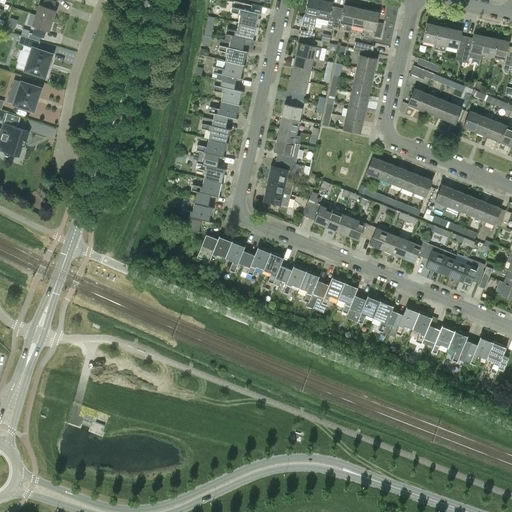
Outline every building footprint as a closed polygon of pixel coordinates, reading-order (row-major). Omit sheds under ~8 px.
[(56,2),(51,0),(44,0),(43,5),(40,4),(36,15),(53,21),(56,10),(54,9),(56,2)] [(307,0),(304,15),(310,16),(308,26),(314,28),(317,17),(316,17),(320,0),(307,0)] [(320,0),(316,17),(317,17),(328,20),(327,26),(333,27),(336,13),(331,11),(333,2),(323,0),(320,0)] [(238,22),(258,27),(261,13),(251,11),(252,5),(234,1),(233,7),(232,7),(230,12),(240,14),(238,22)] [(340,22),(346,24),(345,30),(350,31),(352,25),(356,7),(344,4),(342,14),(336,13),(333,27),(339,28),(340,22)] [(356,7),(352,25),(364,28),(368,10),(356,7)] [(383,23),(378,22),(380,12),(368,10),(364,28),(375,30),(374,36),(380,38),(383,23)] [(49,31),(53,21),(36,15),(31,13),(27,24),(35,26),(32,34),(44,38),(46,30),(49,31)] [(258,27),(238,22),(236,30),(227,28),(224,40),(244,44),(245,38),(255,40),(258,27)] [(434,44),(438,26),(426,23),(422,41),(434,44)] [(438,26),(434,44),(433,49),(445,51),(446,46),(450,28),(446,27),(446,25),(446,24),(441,23),(439,23),(439,26),(438,26)] [(450,28),(446,46),(458,49),(455,60),(461,61),(466,41),(459,40),(462,31),(450,28)] [(304,37),(313,39),(315,33),(301,30),(300,36),(304,37)] [(481,54),(485,36),(473,33),(471,43),(466,41),(461,61),(468,63),(469,57),(480,60),(482,54),(481,54)] [(40,41),(21,35),(18,43),(32,48),(25,69),(25,70),(26,70),(44,76),(45,77),(45,76),(48,68),(50,62),(52,55),(53,54),(52,53),(52,54),(37,49),(40,41)] [(485,36),(481,54),(482,54),(493,57),(497,38),(485,36)] [(298,42),(295,54),(313,58),(319,60),(323,45),(325,45),(326,45),(326,42),(313,39),(304,37),(302,43),(298,42)] [(497,38),(493,57),(505,59),(504,65),(510,66),(511,55),(511,51),(507,51),(509,41),(497,38)] [(226,60),(246,65),(249,51),(243,50),(244,44),(224,40),(220,39),(218,50),(228,53),(226,60)] [(373,52),(374,46),(360,42),(359,49),(373,52)] [(344,55),(346,46),(340,45),(338,53),(344,55)] [(293,66),(311,70),(313,58),(295,54),(293,66)] [(357,68),(374,71),(377,58),(359,55),(357,68)] [(430,69),(433,63),(420,58),(417,64),(430,69)] [(246,65),(226,60),(224,68),(215,66),(214,68),(213,68),(212,72),(218,73),(216,79),(222,80),(235,83),(236,77),(243,78),(246,65)] [(333,62),(327,61),(325,73),(331,74),(333,62)] [(342,64),(336,62),(333,76),(340,77),(342,64)] [(433,63),(430,69),(437,72),(440,66),(433,63)] [(432,79),(434,73),(426,70),(413,65),(410,73),(424,79),(425,76),(432,79)] [(311,70),(293,66),(290,77),(308,82),(311,70)] [(354,80),(371,84),(374,71),(357,68),(354,80)] [(434,73),(432,79),(444,84),(446,78),(434,73)] [(331,88),(337,89),(340,77),(333,76),(331,88)] [(308,82),(290,77),(287,89),(293,91),(291,98),(304,101),(308,82)] [(446,78),(444,84),(455,89),(458,83),(446,78)] [(221,101),(241,105),(244,91),(234,89),(235,83),(222,80),(220,86),(214,85),(213,90),(223,93),(221,101)] [(351,92),(368,96),(371,84),(354,80),(351,92)] [(483,83),(476,80),(473,86),(481,89),(483,83)] [(14,103),(13,104),(15,104),(33,110),(33,111),(34,111),(34,110),(36,102),(37,102),(38,97),(38,96),(41,89),(41,88),(40,88),(22,82),(22,81),(21,81),(21,82),(14,103)] [(463,92),(465,86),(458,83),(455,89),(463,92)] [(328,100),(334,102),(337,89),(331,88),(328,100)] [(420,110),(426,93),(414,88),(408,105),(420,110)] [(476,90),(473,96),(487,102),(490,96),(476,90)] [(348,105),(366,108),(368,96),(351,92),(348,105)] [(426,93),(420,110),(431,114),(438,98),(426,93)] [(490,96),(487,102),(499,106),(502,100),(490,96)] [(281,116),(300,120),(302,108),(304,101),(291,98),(290,105),(284,104),(281,116)] [(438,98),(431,114),(443,119),(450,103),(438,98)] [(325,113),(331,114),(334,102),(328,100),(325,113)] [(511,104),(502,100),(499,106),(511,111),(511,108),(511,104)] [(241,105),(221,101),(219,108),(210,106),(209,112),(214,113),(213,119),(226,122),(228,116),(238,118),(241,105)] [(450,103),(443,119),(455,124),(462,108),(450,103)] [(346,117),(363,121),(366,108),(348,105),(346,117)] [(475,132),(482,115),(470,110),(463,127),(475,132)] [(322,125),(328,127),(331,114),(325,113),(322,125)] [(482,115),(475,132),(487,136),(494,120),(482,115)] [(300,120),(281,116),(279,127),(297,132),(297,131),(300,120)] [(209,138),(229,143),(232,129),(225,128),(226,122),(213,119),(203,117),(201,128),(210,131),(209,138)] [(343,130),(360,133),(363,121),(346,117),(343,130)] [(494,120),(487,136),(499,141),(505,125),(494,120)] [(0,134),(0,149),(4,151),(4,153),(5,155),(8,156),(10,155),(11,154),(19,156),(24,140),(26,141),(29,131),(4,123),(0,134)] [(511,127),(505,125),(499,141),(510,146),(511,141),(511,127)] [(279,127),(276,139),(300,144),(302,133),(297,131),(297,132),(279,127)] [(229,143),(209,138),(207,146),(197,144),(196,150),(200,151),(199,157),(218,161),(219,155),(226,157),(229,143)] [(276,139),(274,151),(278,152),(276,159),(291,162),(296,163),(300,144),(276,139)] [(373,156),(366,173),(378,178),(385,161),(373,156)] [(204,178),(224,183),(227,169),(217,167),(218,161),(199,157),(196,168),(206,171),(204,178)] [(390,182),(397,166),(385,161),(378,178),(390,182)] [(271,165),(268,177),(293,183),(297,164),(296,163),(291,162),(289,169),(271,165)] [(402,187),(408,171),(397,166),(390,182),(402,187)] [(413,192),(420,175),(408,171),(402,187),(413,192)] [(420,175),(413,192),(426,197),(432,180),(420,175)] [(268,177),(265,189),(290,194),(293,183),(268,177)] [(224,183),(204,178),(202,186),(193,184),(191,190),(197,191),(196,197),(209,200),(210,194),(221,197),(224,183)] [(323,181),(321,186),(328,189),(330,184),(323,181)] [(447,205),(454,189),(442,184),(435,200),(447,205)] [(359,192),(367,195),(371,196),(373,191),(361,186),(359,192)] [(265,189),(263,201),(288,206),(290,194),(265,189)] [(350,197),(352,192),(344,189),(342,194),(350,197)] [(459,210),(465,194),(454,189),(447,205),(459,210)] [(318,193),(312,191),(309,199),(315,201),(318,193)] [(382,201),(385,196),(373,191),(371,196),(382,201)] [(352,192),(350,197),(357,200),(359,195),(354,193),(352,192)] [(471,215),(477,198),(465,194),(459,210),(471,215)] [(394,206),(396,201),(385,196),(382,201),(394,206)] [(215,207),(208,206),(209,200),(196,197),(193,211),(183,209),(182,215),(212,221),(215,207)] [(482,219),(489,203),(477,198),(471,215),(482,219)] [(307,206),(306,206),(302,215),(308,218),(314,202),(315,201),(309,199),(307,206)] [(423,199),(419,210),(408,205),(406,211),(423,217),(429,201),(423,199)] [(372,200),(370,206),(377,209),(380,203),(372,200)] [(406,211),(408,205),(396,201),(394,206),(406,211)] [(325,226),(332,209),(320,204),(320,205),(314,202),(308,218),(314,220),(313,221),(325,226)] [(385,212),(387,206),(380,203),(377,209),(385,212)] [(489,203),(482,219),(495,224),(501,208),(489,203)] [(501,208),(495,224),(499,226),(504,213),(505,210),(501,208)] [(332,209),(325,226),(336,231),(343,213),(332,209)] [(505,228),(510,215),(511,212),(505,210),(499,226),(505,228)] [(400,212),(398,217),(405,220),(407,215),(400,212)] [(343,213),(336,231),(347,235),(354,218),(343,213)] [(416,225),(419,219),(407,215),(405,220),(416,225)] [(434,215),(432,221),(439,224),(442,218),(434,215)] [(201,221),(187,218),(184,229),(199,232),(201,221)] [(354,218),(347,235),(358,240),(360,235),(366,237),(371,225),(354,218)] [(451,229),(453,223),(442,218),(439,224),(451,229)] [(428,223),(426,228),(433,231),(436,226),(428,223)] [(463,234),(465,228),(453,223),(451,229),(463,234)] [(381,249),(388,232),(371,225),(366,237),(371,240),(369,244),(381,249)] [(441,234),(443,229),(436,226),(433,231),(441,234)] [(465,228),(463,234),(467,235),(475,239),(477,233),(476,232),(472,231),(465,228)] [(388,232),(381,249),(392,253),(399,236),(388,232)] [(214,264),(218,255),(226,258),(233,239),(220,233),(218,239),(206,234),(197,257),(209,262),(214,264)] [(452,233),(450,238),(461,243),(463,237),(452,233)] [(399,236),(392,253),(403,258),(410,241),(399,236)] [(472,247),(474,242),(463,237),(461,243),(472,247)] [(233,239),(226,258),(233,260),(229,270),(235,272),(238,263),(243,265),(244,265),(249,253),(244,250),(246,244),(233,239)] [(410,241),(403,258),(414,262),(417,255),(423,257),(428,243),(422,241),(421,245),(410,241)] [(425,267),(437,271),(445,250),(428,243),(423,257),(428,259),(425,267)] [(492,247),(483,244),(483,245),(481,250),(489,253),(489,254),(491,248),(492,247)] [(244,265),(243,265),(241,270),(253,275),(256,267),(263,270),(272,250),(259,245),(255,255),(249,253),(244,265)] [(285,255),(272,250),(263,270),(270,273),(270,274),(268,281),(276,285),(274,290),(276,291),(281,280),(286,267),(281,265),(285,255)] [(448,276),(455,259),(457,255),(445,250),(437,271),(448,276)] [(468,258),(466,263),(459,280),(470,285),(472,280),(478,283),(485,264),(468,258)] [(455,259),(448,276),(459,280),(466,263),(455,259)] [(299,288),(307,268),(294,263),(292,269),(286,267),(281,280),(286,282),(283,291),(288,294),(292,284),(299,288)] [(483,274),(489,276),(492,268),(486,266),(483,274)] [(307,268),(299,288),(307,291),(303,300),(308,302),(307,306),(313,308),(318,295),(323,282),(318,280),(320,273),(307,268)] [(511,270),(508,269),(504,268),(502,273),(506,274),(503,281),(511,284),(511,270)] [(338,299),(346,280),(333,274),(329,284),(323,282),(318,295),(323,297),(321,303),(327,305),(330,296),(338,299)] [(489,276),(483,274),(478,286),(484,288),(489,276)] [(346,280),(338,299),(345,302),(342,311),(352,316),(353,316),(360,297),(355,295),(359,285),(346,280)] [(511,298),(511,284),(503,281),(499,280),(495,292),(511,298)] [(373,318),(381,298),(369,293),(366,299),(360,297),(353,316),(352,316),(351,319),(362,324),(366,315),(373,318)] [(381,298),(373,318),(381,321),(377,330),(389,334),(397,312),(392,310),(394,303),(381,298)] [(412,329),(420,310),(407,304),(403,314),(397,312),(389,334),(394,337),(396,333),(401,335),(405,326),(412,329)] [(420,310),(412,329),(420,332),(416,341),(421,343),(422,343),(427,345),(435,327),(429,325),(433,315),(420,310)] [(448,347),(456,328),(443,323),(440,329),(435,327),(427,345),(433,347),(432,349),(431,348),(430,351),(436,354),(440,344),(448,347)] [(456,328),(448,347),(455,350),(451,360),(457,362),(458,358),(464,361),(472,342),(466,340),(469,333),(456,328)] [(487,359),(495,339),(481,334),(477,344),(472,342),(464,361),(475,365),(479,356),(487,359)] [(495,339),(487,359),(494,362),(490,371),(495,373),(501,376),(501,375),(504,369),(504,370),(509,357),(503,355),(507,345),(495,339)] [(494,374),(488,392),(494,394),(497,387),(498,384),(500,379),(501,377),(494,374)]
